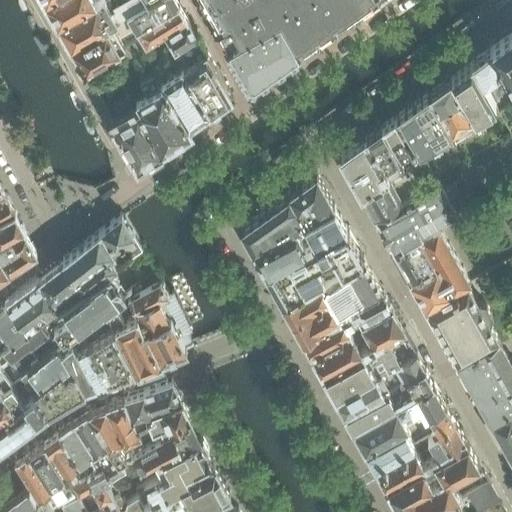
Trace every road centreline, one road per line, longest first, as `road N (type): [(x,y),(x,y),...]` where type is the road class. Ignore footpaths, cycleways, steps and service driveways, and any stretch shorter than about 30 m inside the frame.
road 1 (residential): [(511,485),(321,146)]
road 2 (residential): [(277,321),(223,222),(321,146)]
road 3 (residential): [(321,146),(511,9)]
road 4 (residential): [(383,511),(277,321)]
road 5 (residential): [(135,187),(32,0)]
road 6 (residential): [(0,456),(80,400),(181,360)]
road 7 (residential): [(388,0),(246,102)]
road 8 (residential): [(181,360),(256,511)]
road 9 (residential): [(246,102),(135,187)]
road 10 (residential): [(59,245),(0,133)]
